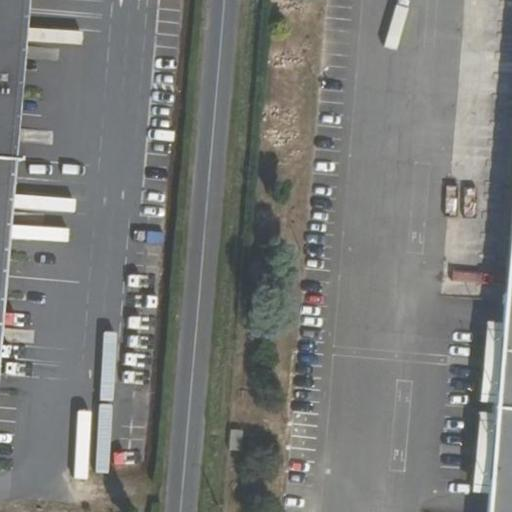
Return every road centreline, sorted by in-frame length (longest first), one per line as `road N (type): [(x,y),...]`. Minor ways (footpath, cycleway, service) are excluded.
road 1 (unknown): [(121,0),(95,306),(57,456),(66,511)]
road 2 (unknown): [(417,0),(374,511)]
road 3 (unclassified): [(222,0),(179,511)]
